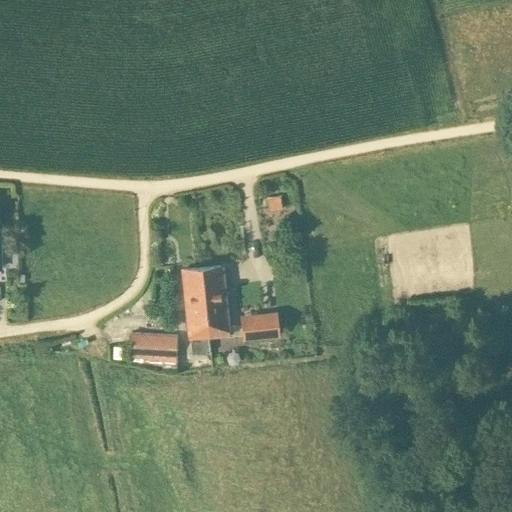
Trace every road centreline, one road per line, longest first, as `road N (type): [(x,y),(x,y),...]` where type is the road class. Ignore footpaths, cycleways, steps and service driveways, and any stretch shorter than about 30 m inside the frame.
road 1 (track): [(145,188),(511,122)]
road 2 (track): [(0,333),(89,317),(127,295),(140,277),(145,188)]
road 3 (track): [(0,177),(145,188)]
